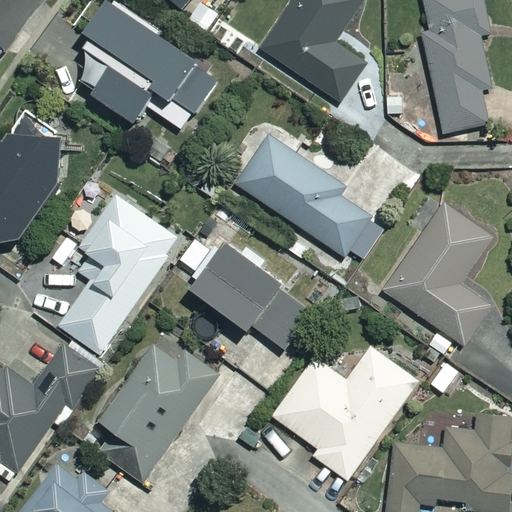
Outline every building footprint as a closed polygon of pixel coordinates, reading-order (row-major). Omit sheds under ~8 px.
[(194,0),(175,0),(186,10),(194,0)] [(370,0),(369,0),(300,0),(267,50),(347,105),(380,58),(346,35),(370,0)] [(493,35),(485,0),(429,0),(436,32),(429,33),(449,135),(495,126),(488,91),(496,89),(485,36),(493,35)] [(209,3),(193,20),(208,34),(224,17),(209,3)] [(156,111),(192,133),(228,78),(120,7),(98,40),(102,43),(92,89),(146,125),(156,111)] [(0,247),(5,251),(36,245),(100,153),(37,109),(0,162),(0,247)] [(358,193),(274,138),(242,187),(352,259),(379,219),(352,202),(358,193)] [(188,244),(122,197),(86,248),(110,265),(65,327),(107,357),(188,244)] [(387,294),(462,346),(490,305),(465,288),(499,241),(448,206),(387,294)] [(324,316),(231,242),(196,286),(260,336),(265,330),(294,354),(324,316)] [(41,390),(0,362),(0,471),(7,461),(26,473),(72,403),(81,409),(106,371),(69,347),(41,390)] [(186,367),(159,347),(136,381),(141,385),(111,427),(116,430),(101,451),(149,485),(224,377),(194,356),(186,367)] [(424,383),(377,349),(364,368),(345,354),(333,371),(320,362),(279,419),(324,451),(319,457),(353,482),(424,383)] [(511,511),(511,415),(484,414),(483,433),(452,431),(451,450),(399,446),(394,511),(424,511),(425,500),(470,503),(470,511),(473,511),(511,511)] [(103,497),(63,467),(29,511),(109,511),(98,504),(103,497)]
